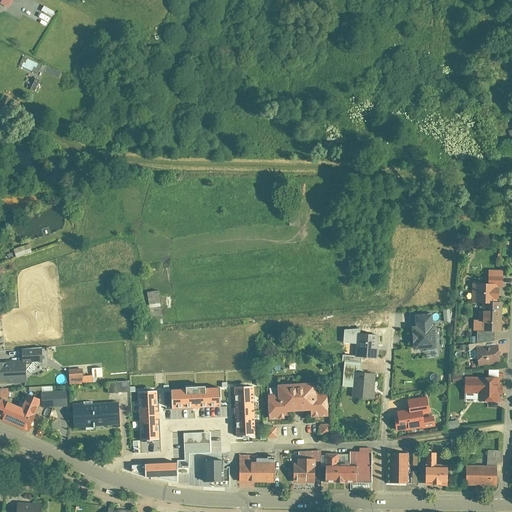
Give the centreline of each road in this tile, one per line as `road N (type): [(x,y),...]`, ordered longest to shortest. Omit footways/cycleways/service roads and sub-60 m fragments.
road 1 (tertiary): [(0,431),(111,479),(231,501)]
road 2 (residential): [(383,443),(231,448),(231,501)]
road 3 (track): [(509,426),(383,443)]
road 4 (tertiary): [(381,505),(505,506)]
road 5 (tertiary): [(249,502),(372,505)]
